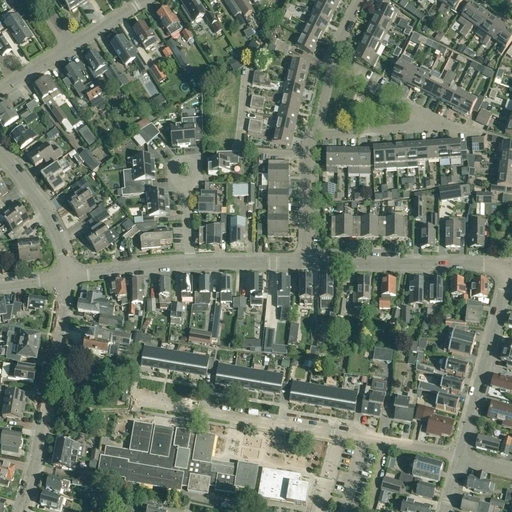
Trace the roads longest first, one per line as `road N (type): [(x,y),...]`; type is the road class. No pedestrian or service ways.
road 1 (residential): [(459,459),(131,401)]
road 2 (residential): [(67,277),(21,511)]
road 3 (residential): [(307,263),(510,266)]
road 4 (residential): [(510,266),(459,459)]
road 5 (residential): [(0,150),(50,218),(67,277)]
road 6 (residential): [(307,263),(304,202),(314,135)]
road 7 (residential): [(67,277),(189,262)]
